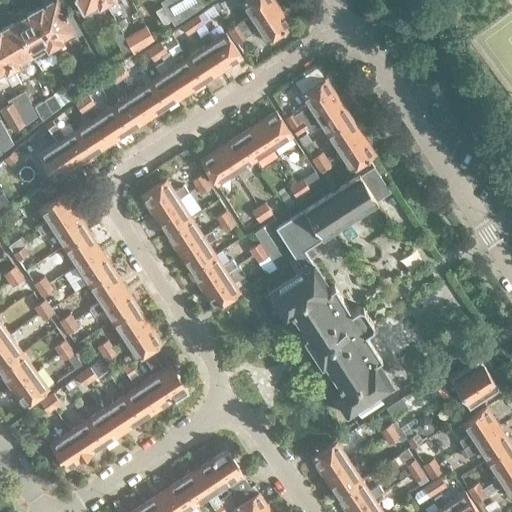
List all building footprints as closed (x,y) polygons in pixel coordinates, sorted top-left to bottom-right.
[(64,12),(56,0),(45,0),(33,7),(54,46),(62,41),(60,38),(74,30),(77,36),(83,32),(69,9),(64,12)] [(107,4),(104,0),(75,0),(82,13),(96,5),(98,9),(107,4)] [(112,13),(119,9),(121,8),(116,0),(104,0),(107,4),(111,13),(112,12),(112,13)] [(163,5),(174,24),(205,4),(202,0),(160,0),(163,5)] [(243,1),(242,0),(219,0),(213,4),(222,16),(242,2),(243,1)] [(242,2),(250,14),(227,29),(232,36),(243,28),(255,21),(279,5),(275,0),(244,0),(243,1),(242,2)] [(173,25),(174,24),(163,5),(155,10),(167,30),(173,25)] [(211,5),(198,14),(203,22),(217,14),(211,5)] [(279,5),(255,21),(266,39),(290,24),(279,5)] [(33,7),(12,19),(34,57),(54,46),(33,7)] [(189,19),(195,29),(204,23),(203,22),(198,14),(197,13),(189,19)] [(12,19),(0,25),(0,45),(13,69),(34,57),(12,19)] [(187,34),(195,29),(189,19),(181,25),(187,34)] [(133,53),(154,39),(145,24),(124,37),(130,48),(133,53)] [(248,35),(243,28),(232,36),(236,43),(248,35)] [(121,31),(107,39),(111,45),(115,42),(121,53),(130,48),(124,37),(121,31)] [(225,34),(206,46),(222,70),(241,58),(225,34)] [(153,44),(161,56),(167,52),(159,40),(153,44)] [(154,61),(161,56),(153,44),(146,49),(154,61)] [(11,85),(20,80),(13,69),(0,45),(0,82),(4,80),(8,87),(11,85)] [(206,46),(188,58),(203,82),(222,70),(206,46)] [(175,66),(167,52),(161,56),(163,59),(170,70),(169,70),(185,94),(203,82),(188,58),(175,66)] [(166,106),(185,94),(169,70),(170,70),(163,59),(155,65),(161,75),(151,82),(166,106)] [(114,67),(122,78),(129,74),(121,62),(114,67)] [(115,83),(122,78),(114,67),(107,72),(115,83)] [(141,88),(135,79),(134,78),(124,85),(130,95),(132,94),(148,118),(166,106),(151,82),(141,88)] [(307,103),(285,117),(292,127),(339,97),(326,79),(302,95),(307,103)] [(111,142),(129,130),(114,106),(99,83),(93,87),(103,102),(99,105),(103,113),(95,118),(111,142)] [(54,94),(60,106),(71,98),(64,87),(53,93),(54,94)] [(25,123),(40,114),(34,105),(25,89),(6,100),(9,103),(13,101),(25,123)] [(80,97),(89,108),(96,103),(87,92),(80,97)] [(43,119),(52,112),(61,106),(60,106),(54,94),(44,99),(34,105),(40,114),(43,119)] [(132,94),(130,95),(114,106),(129,130),(148,118),(132,94)] [(83,113),(89,108),(80,97),(74,102),(83,113)] [(339,97),(292,127),(297,135),(318,120),(326,132),(351,116),(339,97)] [(13,101),(9,103),(0,108),(12,131),(25,124),(25,123),(13,101)] [(272,147),(273,146),(291,134),(276,110),(256,122),(272,147)] [(351,116),(326,132),(338,150),(363,134),(351,116)] [(0,118),(0,153),(13,143),(0,118)] [(111,142),(95,118),(77,130),(93,154),(111,142)] [(58,142),(73,166),(93,154),(77,130),(65,137),(64,136),(56,123),(52,119),(45,124),(58,142)] [(254,158),(272,147),(256,122),(238,134),(254,158)] [(55,178),(73,166),(58,142),(45,124),(38,128),(39,129),(33,133),(40,137),(38,138),(46,148),(46,149),(39,154),(55,178)] [(304,146),(312,141),(307,132),(298,137),(304,146)] [(238,134),(220,146),(235,170),(254,158),(238,134)] [(375,153),(363,134),(338,150),(350,169),(375,153)] [(216,183),(235,170),(220,146),(201,159),(216,183)] [(13,149),(4,159),(10,165),(19,155),(13,149)] [(315,165),(327,157),(323,150),(311,158),(315,165)] [(327,157),(315,165),(320,172),(332,164),(327,157)] [(390,191),(374,165),(360,175),(359,173),(275,227),(303,270),(268,292),(285,319),(293,313),(308,336),(305,337),(321,362),(324,360),(338,383),(330,388),(346,414),(392,385),(376,360),(381,357),(365,331),(371,327),(373,321),(364,306),(358,306),(351,310),(335,285),(330,288),(310,258),(304,250),(318,240),(378,202),(376,200),(390,191)] [(196,186),(207,179),(202,172),(192,179),(196,186)] [(296,182),(303,193),(310,189),(303,177),(296,182)] [(154,214),(178,199),(166,179),(142,195),(154,214)] [(207,179),(196,186),(201,193),(211,186),(207,179)] [(45,196),(56,189),(51,182),(41,189),(45,196)] [(296,198),(303,193),(296,182),(289,186),(296,198)] [(0,193),(0,211),(10,205),(2,192),(0,193)] [(52,227),(76,212),(63,192),(39,208),(52,227)] [(178,199),(154,214),(166,233),(190,217),(178,199)] [(258,206),(265,216),(272,212),(265,201),(258,206)] [(258,221),(265,216),(258,206),(251,210),(258,221)] [(220,223),(231,216),(226,209),(215,216),(220,223)] [(76,212),(52,227),(64,246),(88,230),(76,212)] [(231,216),(220,223),(225,230),(236,223),(231,216)] [(202,235),(190,217),(166,233),(178,251),(202,235)] [(265,247),(277,267),(281,272),(289,266),(263,225),(254,231),(265,247)] [(190,269),(214,254),(207,243),(216,237),(211,229),(202,235),(178,251),(190,269)] [(100,248),(88,230),(64,246),(76,264),(100,248)] [(258,252),(265,247),(254,231),(247,236),(258,252)] [(13,252),(24,245),(26,243),(22,236),(8,245),(13,252)] [(13,252),(17,259),(18,259),(25,254),(29,252),(24,245),(13,252)] [(266,274),(277,267),(265,247),(258,252),(253,255),(258,262),(266,274)] [(112,267),(100,248),(76,264),(88,283),(112,267)] [(25,254),(18,259),(26,270),(32,265),(25,254)] [(221,264),(214,254),(190,269),(202,288),(237,265),(232,257),(221,264)] [(8,279),(20,271),(15,264),(3,273),(8,279)] [(245,274),(239,265),(238,266),(237,265),(202,288),(215,307),(239,291),(233,282),(245,274)] [(124,285),(112,267),(88,283),(100,301),(124,285)] [(20,271),(8,279),(12,286),(24,278),(20,271)] [(38,289),(49,281),(45,275),(33,282),(38,289)] [(49,281),(38,289),(42,296),(54,288),(49,281)] [(112,320),(136,304),(124,285),(100,301),(93,306),(98,313),(105,308),(112,320)] [(38,313),(50,305),(46,298),(33,306),(38,313)] [(136,304),(112,320),(124,338),(148,322),(136,304)] [(50,305),(38,313),(42,319),(54,311),(50,305)] [(64,326),(75,318),(70,312),(60,319),(64,326)] [(75,318),(64,326),(69,332),(80,325),(75,318)] [(161,342),(148,322),(124,338),(137,357),(142,354),(157,344),(161,342)] [(0,367),(21,352),(13,342),(23,335),(17,327),(8,334),(0,339),(0,367)] [(102,351),(112,345),(108,338),(98,345),(102,351)] [(58,352),(69,345),(64,339),(54,346),(58,352)] [(142,354),(154,373),(141,382),(142,384),(158,408),(187,389),(170,363),(157,344),(142,354)] [(69,345),(58,352),(63,359),(73,352),(69,345)] [(112,345),(102,351),(106,358),(117,352),(112,345)] [(33,370),(21,352),(0,367),(0,372),(10,387),(33,370)] [(479,357),(450,376),(442,381),(451,396),(459,391),(459,390),(493,368),(486,357),(480,360),(479,357)] [(97,376),(107,370),(100,359),(91,366),(97,376)] [(130,361),(123,366),(130,377),(137,373),(130,361)] [(84,371),(90,381),(97,376),(91,366),(84,371)] [(459,391),(460,391),(451,397),(458,408),(467,402),(468,405),(497,386),(495,383),(500,379),(493,368),(459,390),(459,391)] [(44,385),(33,370),(10,387),(24,406),(54,384),(51,381),(44,385)] [(83,386),(90,381),(84,371),(77,376),(83,386)] [(142,384),(124,396),(140,420),(158,408),(142,384)] [(47,397),(54,407),(61,403),(54,393),(47,397)] [(140,420),(124,396),(105,408),(122,432),(140,420)] [(47,412),(54,407),(47,397),(40,402),(47,412)] [(393,418),(408,407),(401,397),(386,407),(393,418)] [(464,448),(475,441),(499,425),(486,406),(463,422),(469,432),(458,439),(464,448)] [(122,432),(105,408),(87,420),(103,444),(122,432)] [(417,417),(415,425),(419,431),(427,434),(433,430),(435,422),(432,415),(423,413),(417,417)] [(87,420),(70,431),(69,432),(85,456),(103,444),(87,420)] [(384,437),(395,429),(391,422),(379,430),(384,437)] [(67,468),(85,456),(69,432),(70,431),(65,424),(46,437),(51,444),(67,468)] [(487,459),(511,443),(499,425),(475,441),(464,448),(468,455),(480,448),(487,459)] [(395,429),(384,437),(389,443),(400,435),(395,429)] [(412,447),(422,441),(416,432),(406,438),(412,447)] [(348,460),(341,450),(335,441),(311,456),(324,476),(348,460)] [(472,496),(511,469),(511,444),(511,443),(487,459),(494,469),(482,477),(483,478),(467,489),(472,496)] [(407,447),(399,453),(404,460),(412,455),(407,447)] [(224,485),(237,505),(255,494),(242,474),(243,474),(226,448),(198,466),(215,491),(224,485)] [(442,469),(434,456),(422,464),(432,480),(451,468),(449,465),(442,469)] [(411,472),(420,466),(415,458),(405,464),(411,472)] [(360,478),(348,460),(324,476),(336,494),(360,478)] [(228,511),(229,511),(215,491),(198,466),(180,479),(196,503),(207,496),(214,509),(215,508),(217,511),(228,511)] [(420,466),(411,472),(416,481),(417,480),(420,484),(428,478),(426,475),(426,474),(420,466)] [(511,469),(472,496),(476,503),(504,484),(511,496),(511,469)] [(432,481),(438,491),(446,485),(440,476),(432,481)] [(347,511),(372,496),(360,478),(336,494),(347,511)] [(187,511),(186,510),(196,503),(180,479),(161,491),(175,511),(187,511)] [(429,496),(438,491),(432,481),(423,486),(429,496)] [(175,511),(161,491),(143,503),(148,511),(175,511)] [(269,511),(271,511),(258,492),(255,494),(237,505),(234,507),(237,511),(269,511)] [(478,511),(466,492),(447,504),(452,511),(478,511)] [(381,511),(372,496),(347,511),(381,511)] [(148,511),(143,503),(129,511),(148,511)]
